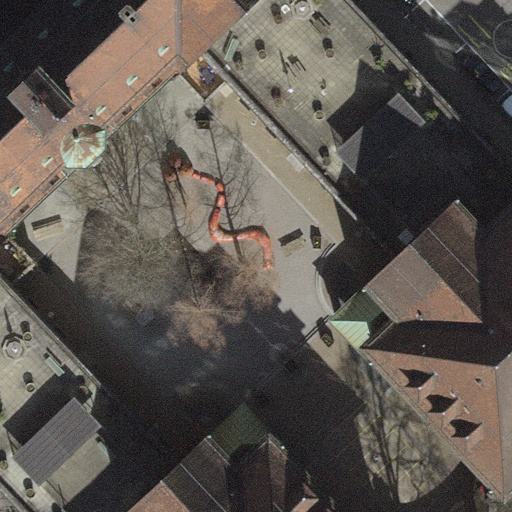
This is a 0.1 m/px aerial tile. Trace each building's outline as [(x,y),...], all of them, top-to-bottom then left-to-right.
[(109,0),(0,0),(0,120),(32,90),(118,9),(109,0)] [(32,90),(88,149),(172,69),(174,71),(198,48),(249,0),(109,0),(118,9),(32,90)] [(249,0),(198,48),(397,260),(452,208),(486,244),(511,218),(511,161),(507,156),(502,161),(350,0),(249,0)] [(88,149),(32,90),(0,120),(0,236),(5,232),(3,229),(88,149)] [(452,208),(397,260),(336,319),(370,356),(375,351),(505,489),(511,483),(511,218),(486,244),(452,208)] [(129,511),(180,465),(0,274),(0,485),(25,511),(129,511)] [(333,511),(272,446),(277,442),(243,406),(180,465),(129,511),(333,511)]
